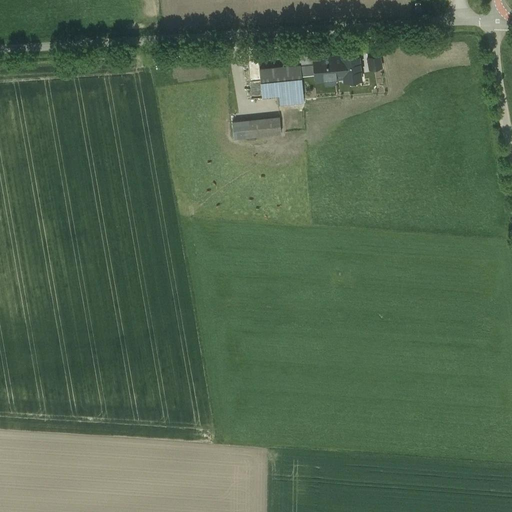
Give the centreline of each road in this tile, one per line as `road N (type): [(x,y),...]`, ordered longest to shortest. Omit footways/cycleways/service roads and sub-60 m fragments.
road 1 (unclassified): [(0,50),(497,21)]
road 2 (unclassified): [(497,21),(511,143)]
